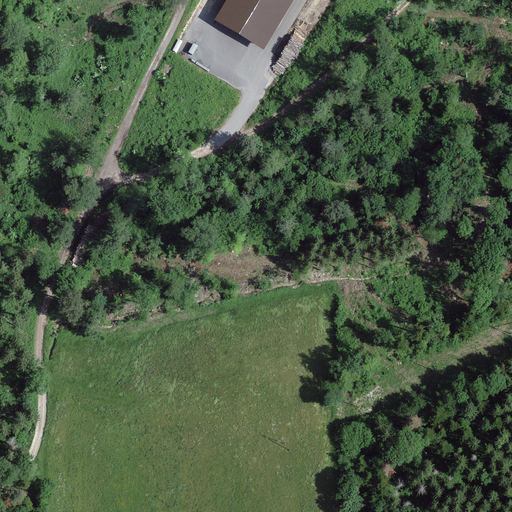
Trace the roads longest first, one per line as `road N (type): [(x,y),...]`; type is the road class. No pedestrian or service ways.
road 1 (track): [(0,491),(38,442),(39,317),(99,187),(163,175),(265,130),(415,0)]
road 2 (track): [(99,187),(187,0)]
